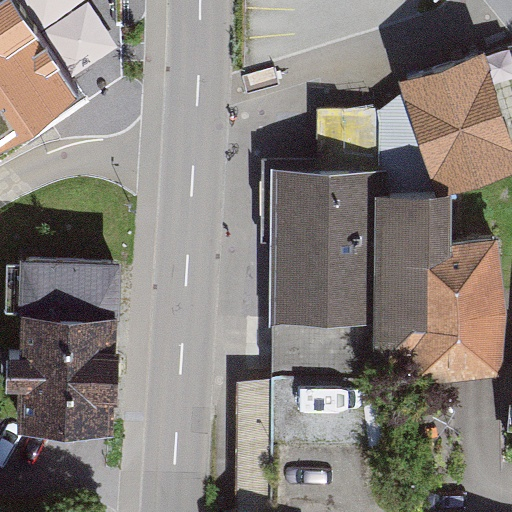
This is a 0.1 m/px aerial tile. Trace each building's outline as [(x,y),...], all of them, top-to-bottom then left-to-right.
[(0,141),(54,106),(37,81),(64,63),(26,7),(4,22),(0,15),(0,141)] [(479,37),(399,60),(429,166),(510,142),(479,37)] [(308,158),(261,157),(256,312),(360,316),(359,342),(412,344),(411,369),(495,361),(497,299),(488,224),(442,223),(443,182),(368,179),(370,97),(310,95),(308,158)] [(13,410),(106,416),(116,251),(20,245),(15,336),(1,335),(0,353),(0,369),(15,370),(13,410)] [(275,445),(275,376),(247,376),(246,445),(275,445)]
